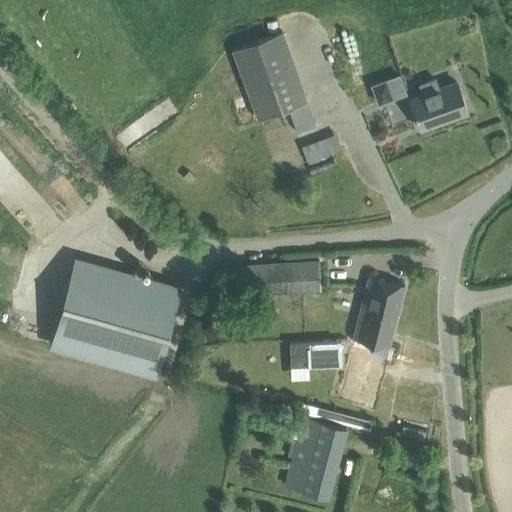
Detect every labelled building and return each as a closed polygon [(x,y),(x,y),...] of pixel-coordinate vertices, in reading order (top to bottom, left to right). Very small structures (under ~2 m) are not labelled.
[(306,100),(280,31),(231,49),(257,118),(306,100)] [(400,74),(390,78),(397,97),(407,93),(400,74)] [(423,94),(409,99),(420,127),(467,111),(457,82),(439,88),(435,79),(419,84),(423,94)] [(301,145),(308,161),(344,147),(337,130),(301,145)] [(14,255),(7,294),(29,298),(36,260),(14,255)] [(324,259),(225,265),(226,289),(325,283),(324,259)] [(68,279),(49,347),(155,376),(174,309),(180,290),(73,260),(68,279)] [(369,274),(338,398),(373,408),(404,284),(369,274)] [(339,362),(340,339),(291,338),(290,376),(310,377),(311,361),(339,362)] [(346,427),(326,422),(302,415),(284,484),(327,495),(346,427)]
